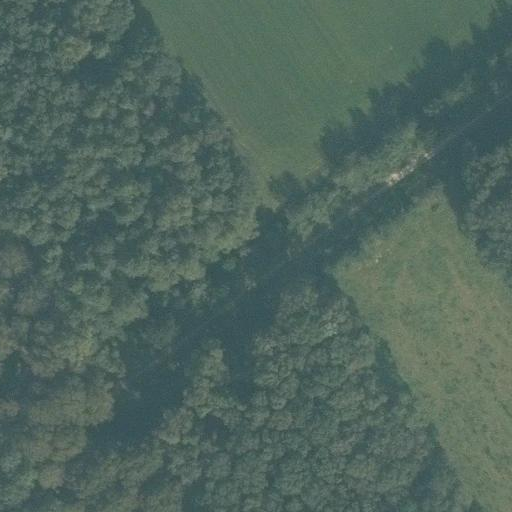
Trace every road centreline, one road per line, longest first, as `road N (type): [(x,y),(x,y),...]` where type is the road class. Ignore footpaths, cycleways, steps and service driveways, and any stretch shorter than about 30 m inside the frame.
road 1 (track): [(69,423),(511,90)]
road 2 (track): [(511,123),(297,281),(171,391),(92,408)]
road 3 (track): [(0,366),(95,511)]
road 4 (track): [(69,423),(0,318)]
